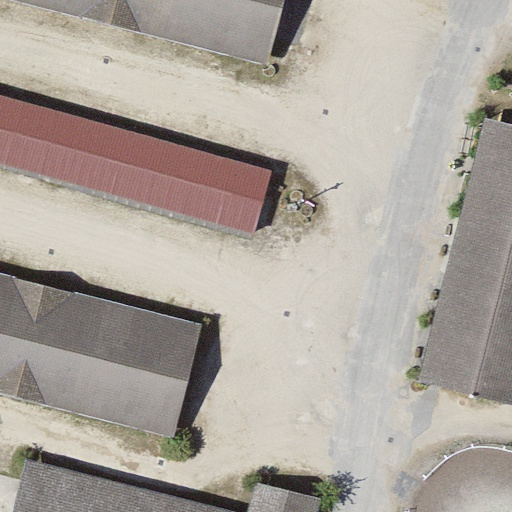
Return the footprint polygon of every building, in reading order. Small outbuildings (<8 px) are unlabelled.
[(0,0),(0,2),(275,71),(292,0),(0,0)] [(0,86),(0,160),(267,229),(285,160),(0,86)] [(511,131),(492,126),(427,386),(511,407),(511,131)] [(0,279),(0,400),(182,446),(211,333),(0,279)] [(261,511),(198,511),(33,470),(22,511),(324,511),(325,508),(266,493),(261,511)]
